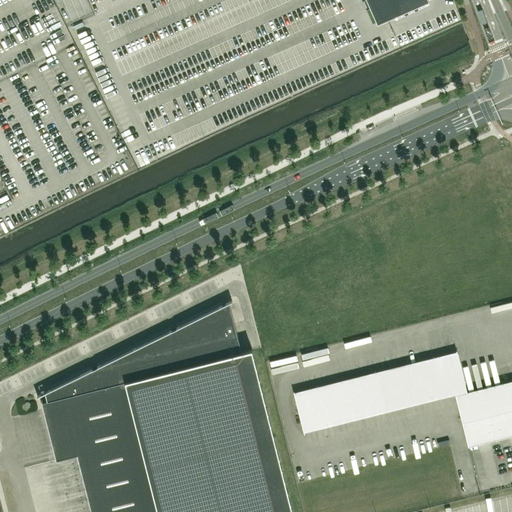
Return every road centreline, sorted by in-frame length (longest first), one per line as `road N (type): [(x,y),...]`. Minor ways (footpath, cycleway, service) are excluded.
road 1 (secondary): [(0,341),(511,100)]
road 2 (secondary): [(510,80),(0,320)]
road 3 (unknown): [(368,46),(151,142),(139,137),(130,116)]
road 4 (unknown): [(130,116),(354,16)]
road 5 (unknown): [(117,87),(311,0)]
road 6 (unknown): [(102,54),(224,0)]
